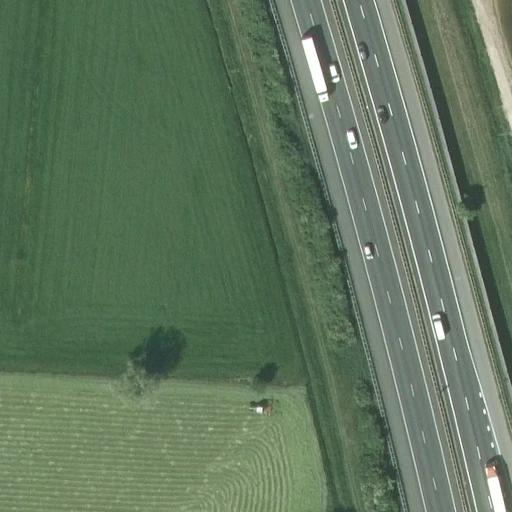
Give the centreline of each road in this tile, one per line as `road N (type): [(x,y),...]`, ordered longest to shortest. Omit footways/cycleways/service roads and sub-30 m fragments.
road 1 (motorway): [(489,511),(355,0)]
road 2 (motorway): [(312,0),(397,306),(442,511)]
